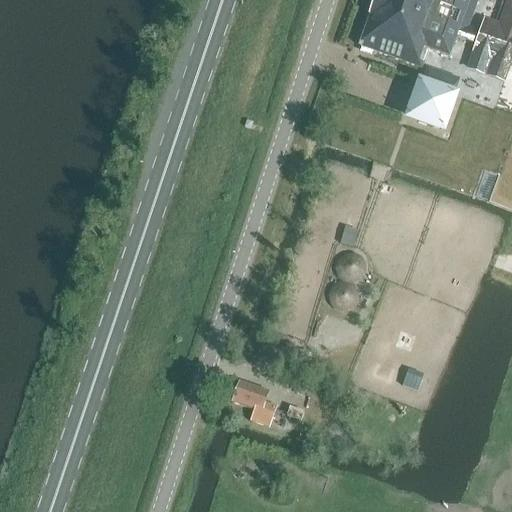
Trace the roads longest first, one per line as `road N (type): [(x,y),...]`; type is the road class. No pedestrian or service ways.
road 1 (primary): [(50,511),(224,0)]
road 2 (unclassified): [(160,511),(331,0)]
